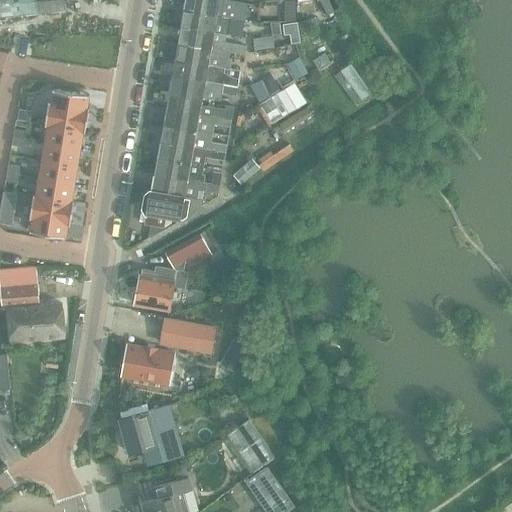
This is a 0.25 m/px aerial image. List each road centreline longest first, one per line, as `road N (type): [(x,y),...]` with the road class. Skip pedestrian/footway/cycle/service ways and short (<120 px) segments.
road 1 (unclassified): [(65,457),(101,256)]
road 2 (unclassified): [(101,256),(127,86)]
road 3 (residential): [(127,86),(29,69),(12,74),(0,108)]
